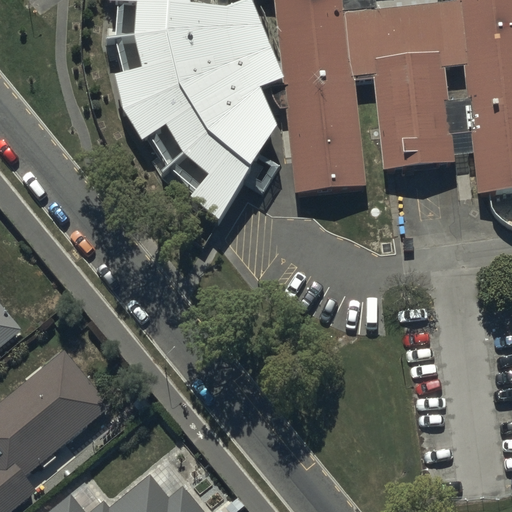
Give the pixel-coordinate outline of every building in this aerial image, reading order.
[(257,91),(281,81),(248,3),(226,13),(186,9),(186,0),(109,0),(110,3),(137,4),(135,40),(142,73),(116,79),(124,113),(141,142),(165,127),(183,156),(209,179),(191,201),(218,223),(273,129),(257,91)] [(352,86),(375,84),(384,172),(452,164),(450,138),(472,135),(478,196),(511,192),(511,0),(274,0),(296,195),(363,188),(352,86)] [(0,354),(21,338),(0,312),(0,354)] [(0,511),(21,511),(36,501),(25,487),(112,416),(65,358),(0,411),(0,511)] [(196,511),(184,498),(173,506),(151,480),(114,511),(104,511),(103,510),(101,511),(77,511),(69,502),(57,511),(196,511)]
